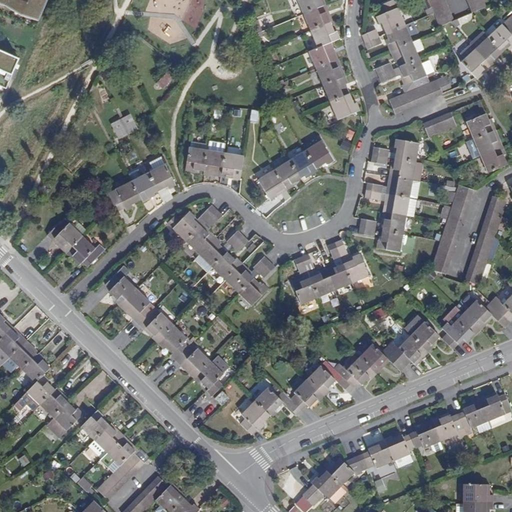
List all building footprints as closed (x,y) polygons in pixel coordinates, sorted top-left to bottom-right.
[(2,0),(39,15),(44,0),(2,0)] [(297,0),(303,15),(322,7),(319,0),(297,0)] [(386,34),(405,26),(398,9),(401,7),(397,0),(393,0),(382,5),(386,14),(376,17),(379,25),(382,24),(386,34)] [(434,14),(448,8),(445,1),(431,7),(434,14)] [(469,7),(472,14),(485,8),(482,1),(469,7)] [(325,6),(322,7),(303,15),(310,32),(327,25),(323,15),(328,13),(325,6)] [(437,21),(450,15),(448,8),(434,14),(437,21)] [(468,14),(457,20),(460,25),(470,19),(468,14)] [(453,22),(450,15),(437,21),(439,28),(453,22)] [(327,25),(310,32),(317,49),(331,43),(339,39),(336,32),(330,35),(327,25)] [(510,46),(511,47),(511,36),(504,28),(502,25),(489,37),(503,52),(510,46)] [(390,52),(411,43),(405,26),(386,34),(389,44),(387,45),(390,52)] [(362,36),(364,43),(378,37),(376,30),(362,36)] [(470,45),(491,67),(497,62),(496,59),(503,52),(489,37),(484,32),(470,45)] [(364,43),(367,50),(381,44),(378,37),(364,43)] [(400,67),(419,59),(416,52),(423,50),(419,40),(411,43),(390,52),(393,59),(396,58),(400,67)] [(331,43),(317,49),(309,52),(316,69),(337,61),(332,51),(334,50),(331,43)] [(462,63),(475,78),(478,76),(483,71),(485,73),(491,67),(470,45),(461,54),(466,59),(462,63)] [(19,57),(0,49),(0,84),(6,87),(19,57)] [(426,76),(419,59),(400,67),(401,70),(403,77),(401,79),(404,86),(426,76)] [(337,61),(316,69),(323,86),(343,78),(339,68),(341,68),(339,60),(337,61)] [(376,69),(379,76),(392,71),(390,64),(376,69)] [(161,87),(176,78),(171,71),(157,80),(161,87)] [(392,71),(379,76),(381,83),(395,78),(392,71)] [(346,77),(343,78),(323,86),(330,104),(350,95),(346,85),(348,84),(346,77)] [(435,97),(442,94),(437,81),(429,84),(435,97)] [(428,100),(435,97),(429,84),(423,86),(428,100)] [(416,89),(422,103),(428,100),(423,86),(416,89)] [(409,92),(415,106),(422,103),(416,89),(409,92)] [(403,95),(408,109),(415,106),(409,92),(403,95)] [(354,104),(350,95),(330,104),(337,121),(359,112),(356,104),(354,104)] [(396,98),(401,112),(408,109),(403,95),(396,98)] [(389,101),(395,114),(401,112),(396,98),(389,101)] [(257,125),(259,114),(251,113),(249,124),(257,125)] [(455,127),(450,113),(443,116),(449,130),(455,127)] [(466,122),(474,140),(493,132),(495,131),(492,123),(489,124),(485,114),(466,122)] [(449,130),(443,116),(437,119),(442,132),(449,130)] [(437,119),(430,122),(435,135),(442,132),(437,119)] [(435,135),(430,122),(423,125),(428,138),(435,135)] [(137,143),(130,128),(126,130),(132,145),(137,143)] [(132,145),(126,130),(121,132),(128,147),(132,145)] [(493,132),(474,140),(465,144),(472,160),(481,156),(502,148),(499,140),(497,141),(493,132)] [(395,159),(415,163),(419,145),(396,141),(394,148),(397,149),(395,159)] [(305,151),(317,169),(326,164),(327,166),(333,162),(321,142),(305,151)] [(190,149),(207,152),(207,147),(204,145),(191,143),(190,149)] [(208,152),(204,172),(204,175),(210,175),(210,173),(221,175),(225,155),(226,148),(209,145),(208,152)] [(193,170),(204,172),(208,152),(207,152),(190,149),(189,148),(185,171),(192,172),(193,170)] [(388,151),(374,148),(373,155),(387,158),(388,151)] [(502,148),(481,156),(488,173),(507,165),(503,156),(505,155),(502,148)] [(289,161),(300,179),(310,173),(311,175),(318,171),(317,169),(305,151),(289,161)] [(225,155),(221,175),(232,177),(231,179),(240,180),(243,158),(225,155)] [(373,155),(371,162),(385,165),(387,158),(373,155)] [(147,174),(157,193),(167,188),(168,190),(175,187),(162,159),(149,164),(152,171),(147,174)] [(389,177),(412,181),(415,163),(395,159),(393,169),(391,169),(389,177)] [(274,171),(285,189),(286,191),(292,187),(291,185),(300,179),(289,161),(274,171)] [(423,164),(415,163),(412,181),(420,183),(423,164)] [(131,182),(147,174),(144,168),(127,176),(131,182)] [(276,194),(285,189),(274,171),(258,181),(270,201),(277,197),(276,194)] [(147,197),(157,193),(147,174),(131,182),(140,202),(141,203),(147,200),(147,197)] [(420,183),(412,181),(389,177),(388,184),(390,184),(388,195),(416,200),(420,183)] [(131,206),(140,202),(131,182),(114,190),(124,212),(131,209),(131,206)] [(367,184),(366,191),(381,194),(382,187),(367,184)] [(456,193),(471,199),(473,192),(459,186),(457,193),(456,193)] [(381,194),(366,191),(365,199),(380,202),(381,194)] [(456,193),(457,193),(448,192),(446,202),(453,203),(454,200),(456,193)] [(468,206),(471,199),(456,193),(454,200),(468,206)] [(413,218),(416,200),(388,195),(386,206),(384,206),(383,213),(405,217),(413,218)] [(507,202),(492,198),(490,205),(504,209),(507,202)] [(466,212),(468,206),(454,200),(453,203),(452,207),(466,212)] [(504,209),(490,205),(488,211),(502,216),(504,209)] [(196,223),(193,221),(194,219),(188,213),(179,223),(174,218),(171,220),(167,225),(185,243),(201,228),(217,212),(211,206),(201,217),(196,223)] [(449,214),(452,207),(444,206),(440,218),(447,220),(449,214)] [(464,219),(466,212),(452,207),(449,214),(464,219)] [(488,211),(485,218),(500,223),(502,216),(488,211)] [(222,217),(217,212),(207,222),(212,228),(222,217)] [(402,234),(405,217),(383,213),(381,220),(384,221),(382,231),(402,234)] [(461,226),(464,219),(449,214),(447,220),(447,221),(461,226)] [(485,218),(483,225),(497,230),(500,223),(485,218)] [(361,219),(360,227),(374,230),(376,222),(361,219)] [(64,220),(61,223),(67,228),(70,225),(64,220)] [(459,233),(461,226),(447,221),(445,228),(459,233)] [(58,225),(47,236),(53,242),(55,240),(62,247),(61,249),(65,254),(82,238),(70,225),(67,228),(61,223),(58,226),(58,225)] [(483,225),(480,232),(495,237),(497,230),(483,225)] [(374,230),(360,227),(358,234),(373,237),(374,230)] [(208,235),(201,228),(185,243),(198,255),(215,238),(210,233),(208,235)] [(457,240),(459,233),(445,228),(442,235),(457,240)] [(232,246),(242,236),(237,231),(226,241),(232,246)] [(402,234),(382,231),(380,241),(377,241),(376,249),(399,253),(402,234)] [(480,232),(478,239),(493,244),(495,237),(480,232)] [(454,247),(457,240),(442,235),(440,242),(454,247)] [(247,241),(242,236),(232,246),(237,251),(247,241)] [(95,250),(82,238),(65,254),(70,260),(73,258),(80,265),(82,263),(87,268),(104,251),(99,245),(95,250)] [(220,244),(215,238),(198,255),(212,268),(227,253),(219,246),(220,244)] [(478,239),(476,246),(490,251),(493,244),(478,239)] [(342,241),(335,244),(341,258),(348,255),(342,241)] [(452,254),(454,247),(440,242),(437,249),(452,254)] [(332,267),(326,270),(335,291),(352,284),(344,264),(341,258),(335,244),(328,246),(337,267),(334,268),(332,267)] [(476,246),(473,253),(488,258),(490,251),(476,246)] [(450,261),(452,254),(437,249),(435,256),(450,261)] [(235,261),(227,253),(212,268),(226,282),(242,265),(237,259),(235,261)] [(473,253),(471,260),(485,265),(488,258),(473,253)] [(302,258),(307,272),(314,269),(308,255),(302,258)] [(254,267),(258,271),(269,261),(264,256),(254,267)] [(354,261),(344,264),(352,284),(368,277),(361,256),(353,258),(354,261)] [(433,263),(447,268),(450,261),(435,256),(433,263)] [(300,275),(307,272),(302,258),(295,261),(300,275)] [(471,260),(468,267),(483,272),(485,265),(471,260)] [(269,261),(258,271),(263,277),(274,266),(269,261)] [(431,271),(445,274),(447,268),(433,263),(431,269),(431,271)] [(248,270),(242,265),(226,282),(239,294),(253,279),(247,272),(248,270)] [(121,308),(137,292),(123,277),(128,272),(124,267),(105,285),(110,290),(108,291),(117,301),(115,303),(121,308)] [(466,274),(481,279),(483,272),(468,267),(466,274)] [(335,291),(326,270),(319,272),(320,274),(310,279),(318,298),(335,291)] [(466,274),(464,281),(478,286),(481,279),(466,274)] [(260,285),(253,279),(239,294),(252,307),(269,289),(263,284),(260,285)] [(318,298),(310,279),(301,282),(300,280),(291,284),(301,305),(318,298)] [(139,326),(155,309),(137,292),(121,308),(126,313),(128,311),(135,318),(133,320),(139,326)] [(490,304),(509,323),(511,320),(511,296),(505,304),(502,306),(500,304),(495,299),(490,304)] [(492,316),(504,328),(509,323),(490,304),(484,309),(477,301),(464,315),(481,331),(486,326),(484,324),(492,316)] [(158,344),(174,327),(155,309),(139,326),(143,331),(146,329),(154,337),(152,339),(158,344)] [(473,335),(475,337),(481,331),(464,315),(450,328),(452,330),(448,335),(458,345),(463,341),(465,343),(473,335)] [(0,341),(11,331),(3,323),(5,322),(0,316),(0,341)] [(432,346),(440,338),(425,324),(412,337),(428,353),(434,348),(432,346)] [(186,339),(174,327),(158,344),(163,349),(165,347),(171,354),(170,356),(176,362),(187,351),(181,346),(186,339)] [(0,341),(0,350),(4,354),(8,359),(25,342),(21,337),(18,338),(11,331),(0,341)] [(453,351),(458,345),(448,335),(442,340),(453,351)] [(420,357),(423,359),(428,353),(412,337),(399,349),(392,343),(387,348),(406,367),(411,362),(413,364),(420,357)] [(25,342),(8,359),(21,372),(37,357),(30,350),(31,347),(25,342)] [(388,360),(400,373),(406,367),(387,348),(381,354),(372,345),(360,358),(377,374),(382,369),(381,367),(388,360)] [(192,356),(187,351),(176,362),(181,367),(183,365),(190,372),(188,374),(194,380),(210,363),(198,351),(192,356)] [(37,357),(21,372),(35,385),(44,376),(49,370),(42,361),(44,360),(39,355),(37,357)] [(194,380),(200,385),(201,383),(208,390),(207,392),(212,397),(219,390),(222,387),(218,382),(223,376),(222,375),(229,369),(217,357),(211,364),(210,363),(194,380)] [(344,378),(354,389),(359,383),(362,386),(369,378),(371,380),(377,374),(360,358),(351,367),(347,371),(349,373),(344,378)] [(339,364),(334,369),(344,378),(349,373),(347,371),(351,367),(347,363),(343,368),(339,364)] [(320,367),(307,380),(324,396),(329,391),(328,389),(335,382),(328,375),(320,367)] [(344,378),(334,369),(328,375),(335,382),(338,384),(344,378)] [(44,376),(35,385),(26,393),(39,406),(55,391),(47,384),(49,382),(44,376)] [(228,381),(223,376),(218,382),(222,387),(228,381)] [(348,394),(354,389),(344,378),(338,384),(348,394)] [(295,394),(290,400),(302,410),(306,406),(309,408),(317,400),(319,401),(324,396),(307,380),(294,393),(295,394)] [(55,391),(39,406),(52,418),(68,404),(60,396),(61,395),(56,389),(55,391)] [(267,389),(254,402),(269,417),(271,419),(276,413),(275,411),(282,404),(277,398),(267,389)] [(282,392),(277,398),(282,404),(296,416),(302,410),(290,400),(282,392)] [(228,399),(222,393),(215,400),(221,406),(228,399)] [(479,401),(488,423),(505,416),(504,413),(510,410),(505,396),(497,399),(496,396),(487,400),(486,398),(479,401)] [(457,416),(463,430),(469,427),(471,430),(488,423),(479,401),(472,404),(473,407),(463,411),(463,413),(457,416)] [(269,417),(254,402),(241,415),(245,419),(240,426),(251,436),(256,430),(258,432),(263,426),(261,425),(269,417)] [(68,404),(52,418),(45,426),(59,439),(83,415),(77,410),(75,411),(68,404)] [(94,441),(109,427),(101,419),(102,417),(98,411),(81,428),(94,441)] [(431,421),(440,443),(458,436),(457,432),(463,430),(457,416),(450,419),(449,416),(439,421),(438,418),(431,421)] [(410,436),(416,450),(422,447),(424,450),(430,447),(440,443),(431,421),(425,424),(426,427),(415,431),(417,434),(410,436)] [(116,434),(109,427),(94,441),(106,455),(107,454),(124,437),(118,431),(116,434)] [(383,442),(393,464),(410,456),(409,452),(416,450),(410,436),(403,439),(402,437),(392,441),(391,439),(383,442)] [(128,459),(133,454),(134,452),(127,445),(129,443),(124,437),(107,454),(106,455),(102,460),(115,472),(117,469),(123,464),(128,459)] [(362,457),(367,471),(374,468),(376,470),(393,464),(383,442),(377,445),(378,448),(368,452),(369,454),(362,457)] [(136,450),(129,443),(127,445),(134,452),(136,450)] [(436,454),(444,451),(440,443),(430,447),(433,453),(436,454)] [(23,467),(31,462),(25,454),(18,459),(23,467)] [(138,470),(144,465),(133,454),(128,459),(138,470)] [(134,475),(138,470),(128,459),(123,464),(134,475)] [(117,469),(128,481),(134,475),(123,464),(117,469)] [(112,474),(123,486),(128,481),(117,469),(115,472),(112,474)] [(107,480),(118,491),(123,486),(112,474),(107,480)] [(325,498),(328,501),(329,499),(341,488),(327,475),(320,482),(319,480),(313,486),(315,488),(305,498),(315,508),(325,498)] [(167,488),(157,478),(152,483),(162,493),(167,488)] [(375,481),(379,493),(386,490),(383,478),(375,481)] [(102,485),(113,497),(118,491),(107,480),(102,485)] [(162,493),(152,483),(147,488),(157,499),(162,493)] [(97,490),(108,502),(113,497),(102,485),(97,490)] [(170,486),(167,488),(162,493),(157,499),(155,501),(161,507),(156,511),(172,511),(184,500),(185,498),(180,492),(177,494),(170,486)] [(488,497),(488,486),(462,486),(462,504),(492,504),(492,497),(488,497)] [(157,499),(147,488),(141,494),(151,504),(155,501),(157,499)] [(341,488),(329,499),(335,505),(346,493),(341,488)] [(151,504),(141,494),(136,499),(146,509),(151,504)] [(143,511),(146,509),(136,499),(131,504),(138,511),(143,511)] [(224,499),(219,504),(224,508),(229,504),(224,499)] [(191,507),(184,500),(172,511),(197,511),(199,511),(193,505),(191,507)] [(83,511),(103,511),(93,501),(83,511)]
